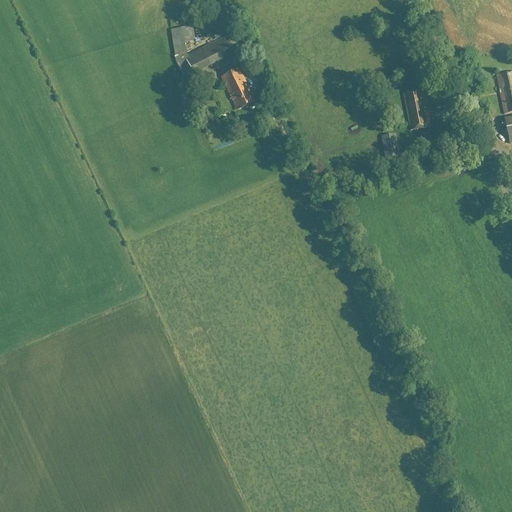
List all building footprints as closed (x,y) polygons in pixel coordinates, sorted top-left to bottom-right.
[(192,17),(206,13),(204,6),(190,10),(192,17)] [(199,35),(208,32),(206,25),(197,28),(199,35)] [(195,40),(190,30),(185,33),(182,27),(172,32),(179,48),(195,40)] [(187,57),(176,63),(184,79),(193,75),(232,56),(224,39),(187,57)] [(231,61),(222,65),(225,70),(233,66),(231,61)] [(255,102),(239,70),(221,79),(237,111),(255,102)] [(511,74),(497,77),(504,115),(511,113),(511,74)] [(202,86),(196,89),(203,105),(210,102),(202,86)] [(200,103),(196,90),(190,92),(195,105),(200,103)] [(410,131),(431,127),(423,91),(403,96),(410,131)] [(436,138),(442,154),(466,146),(461,130),(436,138)] [(395,135),(382,137),(386,160),(399,158),(395,135)]
